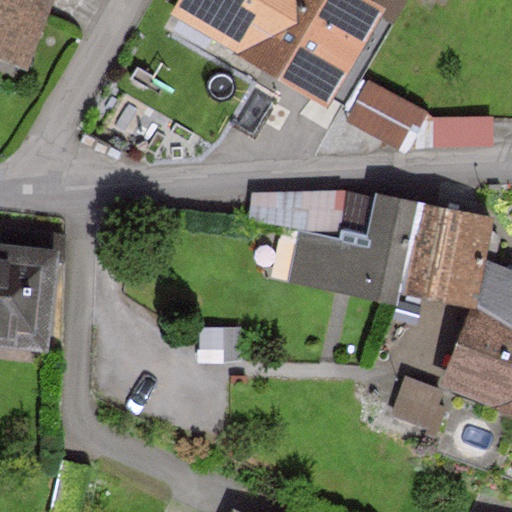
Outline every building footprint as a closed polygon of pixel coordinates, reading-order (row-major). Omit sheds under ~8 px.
[(0,0),(0,41),(17,48),(35,0),(0,0)] [(345,0),(192,0),(188,8),(347,101),(391,27),(345,0)] [(348,196),(341,229),(370,234),(377,203),(348,196)] [(377,203),(370,234),(341,229),(339,238),(308,232),(299,271),(400,293),(403,282),(418,211),(377,203)] [(484,227),(418,211),(403,282),(469,296),(477,257),(492,260),(498,235),(484,227)] [(0,254),(0,335),(37,339),(46,261),(63,263),(64,238),(6,231),(3,255),(0,254)] [(511,277),(492,269),(475,310),(511,324),(511,277)] [(511,324),(475,310),(467,308),(460,327),(470,331),(451,381),(511,405),(511,324)] [(406,380),(394,413),(427,426),(440,393),(406,380)] [(61,460),(49,511),(78,511),(89,466),(61,460)]
